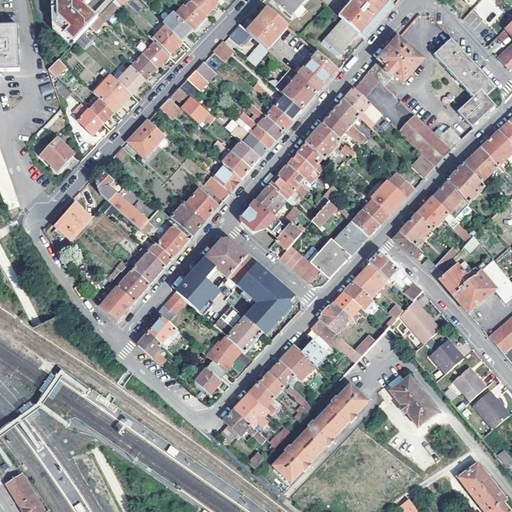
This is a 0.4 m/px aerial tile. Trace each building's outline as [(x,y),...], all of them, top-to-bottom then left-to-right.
[(56,0),(51,0),(52,18),(53,31),(71,48),(76,43),(88,30),(89,28),(98,19),(94,15),(90,11),(85,7),(84,9),(80,11),(61,11),(57,9),(56,0)] [(56,0),(57,9),(61,11),(80,11),(84,9),(85,7),(89,3),(89,0),(56,0)] [(107,0),(94,15),(98,19),(101,16),(113,4),(116,1),(116,0),(107,0)] [(212,0),(195,0),(192,4),(207,18),(209,15),(218,5),(216,3),(212,0)] [(291,17),(305,0),(280,0),(277,4),(291,17)] [(362,37),(390,3),(386,0),(348,0),(340,10),(343,12),(339,17),(343,20),(357,33),(362,37)] [(101,16),(107,22),(119,9),(113,4),(101,16)] [(185,8),(177,17),(193,32),(207,18),(192,4),(187,9),(185,8)] [(289,28),(269,11),(248,34),(249,35),(261,45),(268,51),(289,28)] [(167,27),(183,43),(193,32),(177,17),(175,15),(164,26),(166,28),(167,27)] [(89,28),(95,34),(107,22),(101,16),(89,28)] [(357,33),(343,20),(322,43),(337,56),(357,33)] [(511,23),(497,39),(500,42),(508,35),(511,39),(511,46),(498,59),(509,71),(511,68),(511,23)] [(0,27),(0,71),(19,70),(18,26),(0,27)] [(167,27),(166,28),(154,40),(171,56),(183,43),(167,27)] [(248,34),(239,27),(230,36),(239,45),(249,35),(248,34)] [(497,89),(451,38),(435,54),(473,96),(458,111),(475,129),(497,108),(488,98),(497,89)] [(424,61),(398,39),(369,73),(384,87),(395,75),(404,84),(424,61)] [(224,43),(214,53),(225,64),(235,52),(224,43)] [(156,45),(144,57),(158,70),(169,58),(156,45)] [(268,51),(261,45),(248,60),(256,68),(269,52),(268,51)] [(318,94),(338,71),(319,54),(298,77),(318,94)] [(144,57),(132,70),(146,83),(158,70),(144,57)] [(49,71),(56,79),(67,68),(59,61),(49,71)] [(204,64),(196,72),(208,82),(215,74),(204,64)] [(146,83),(132,70),(118,84),(132,97),(146,83)] [(283,95),(286,97),(303,111),(318,94),(298,77),(291,71),(288,75),(295,81),(283,95)] [(187,81),(200,92),(208,82),(196,72),(187,81)] [(93,94),(101,102),(115,115),(132,97),(118,84),(111,77),(93,94)] [(273,78),(269,82),(275,88),(279,83),(273,78)] [(187,81),(179,90),(192,101),(200,92),(187,81)] [(42,95),(54,92),(51,83),(40,85),(42,95)] [(255,89),(276,107),(293,122),(303,111),(286,97),(278,105),(257,86),(255,89)] [(344,102),(359,117),(370,104),(355,89),(344,102)] [(182,111),(200,125),(209,115),(192,101),(179,90),(172,97),(180,104),(183,101),(188,104),(182,111)] [(170,100),(160,110),(172,120),(180,109),(170,100)] [(90,112),(104,126),(115,115),(101,102),(90,112)] [(344,102),(333,114),(349,129),(359,117),(344,102)] [(76,118),(86,109),(81,103),(71,112),(76,118)] [(400,103),(384,118),(424,157),(435,168),(444,158),(451,151),(440,140),(434,135),(400,103)] [(267,118),(253,106),(249,110),(263,123),(259,127),(276,142),(284,133),(267,118)] [(276,107),(267,118),(284,133),(293,122),(276,107)] [(90,112),(79,123),(94,137),(104,126),(90,112)] [(259,127),(243,114),(239,119),(255,132),(251,136),(269,151),(276,142),(259,127)] [(323,126),(339,140),(349,129),(333,114),(323,126)] [(139,132),(127,144),(145,160),(157,148),(160,150),(168,142),(165,139),(166,137),(149,122),(139,132)] [(356,123),(346,133),(360,146),(369,136),(356,123)] [(499,133),(511,146),(511,126),(509,123),(499,133)] [(232,134),(242,144),(261,160),(269,151),(251,136),(239,126),(232,134)] [(307,145),(323,159),(325,161),(342,143),(339,140),(323,126),(307,145)] [(440,140),(452,127),(450,126),(443,126),(434,135),(440,140)] [(451,151),(464,139),(452,127),(440,140),(451,151)] [(511,146),(499,133),(481,150),(498,168),(511,154),(511,146)] [(59,141),(43,158),(59,172),(74,156),(59,141)] [(233,154),(252,170),(261,160),(242,144),(233,154)] [(351,158),(355,151),(344,144),(340,151),(351,158)] [(298,155),(314,170),(323,159),(307,145),(298,155)] [(0,188),(8,211),(20,206),(0,147),(0,188)] [(122,161),(128,155),(122,149),(116,156),(122,161)] [(463,166),(481,184),(498,168),(481,150),(463,166)] [(224,164),(226,166),(243,180),(252,170),(233,154),(224,164)] [(298,155),(288,166),(305,180),(314,170),(298,155)] [(413,169),(424,179),(435,168),(424,157),(413,169)] [(214,179),(218,183),(231,194),(243,180),(226,166),(214,179)] [(280,176),(296,191),(305,180),(288,166),(280,176)] [(462,167),(448,183),(463,199),(468,205),(484,188),(481,184),(463,166),(462,167)] [(401,194),(406,199),(415,189),(398,174),(389,183),(401,194)] [(109,204),(117,195),(109,188),(113,183),(105,175),(96,184),(100,197),(108,203),(109,204)] [(270,187),(287,201),(296,191),(280,176),(270,187)] [(231,194),(218,183),(211,190),(224,202),(231,194)] [(406,199),(401,194),(389,183),(388,183),(372,201),(385,213),(389,217),(406,199)] [(433,199),(449,214),(462,200),(463,199),(448,183),(433,199)] [(340,210),(349,199),(332,185),(323,195),(340,210)] [(270,187),(257,202),(258,204),(274,217),(287,201),(270,187)] [(201,191),(187,206),(206,223),(219,207),(201,191)] [(109,204),(116,211),(140,231),(149,222),(117,195),(109,204)] [(453,219),(449,214),(433,199),(417,216),(432,230),(433,231),(445,219),(468,243),(472,238),(467,234),(456,223),(457,222),(453,219)] [(462,200),(449,214),(453,219),(467,205),(462,200)] [(361,212),(379,227),(389,217),(385,213),(372,201),(371,201),(361,212)] [(326,205),(320,212),(311,222),(319,229),(337,209),(329,202),(326,205)] [(109,218),(116,211),(109,204),(108,203),(101,211),(109,218)] [(185,204),(171,220),(192,238),(206,223),(187,206),(185,204)] [(274,217),(258,204),(253,209),(252,208),(242,219),(241,224),(250,232),(258,223),(267,230),(278,239),(286,230),(281,224),(274,217)] [(85,229),(92,221),(77,207),(57,229),(72,243),(85,229)] [(290,225),(301,213),(295,208),(281,224),(286,230),(290,225)] [(85,229),(88,232),(89,232),(104,215),(103,215),(100,212),(92,221),(85,229)] [(353,223),(359,228),(369,238),(379,227),(361,212),(352,222),(353,223)] [(308,226),(311,222),(301,213),(290,225),(301,234),(308,226)] [(486,224),(476,214),(470,220),(476,225),(467,234),(472,238),(473,238),(473,237),(486,224)] [(401,233),(415,247),(432,230),(417,216),(401,233)] [(258,223),(250,232),(253,235),(267,230),(258,223)] [(353,223),(341,237),(343,240),(350,232),(353,234),(359,228),(353,223)] [(290,246),(301,234),(290,225),(286,230),(278,239),(275,243),(286,252),(289,248),(290,246)] [(173,260),(190,241),(174,228),(157,247),(173,260)] [(343,240),(341,237),(335,243),(351,257),(369,238),(359,228),(353,234),(350,232),(343,240)] [(143,230),(141,232),(152,241),(155,237),(146,230),(145,231),(143,230)] [(394,241),(417,260),(423,254),(415,247),(401,233),(394,241)] [(468,243),(464,247),(470,253),(479,244),(473,237),(473,238),(472,238),(468,243)] [(331,239),(319,254),(310,264),(307,261),(290,246),(289,248),(295,253),(301,259),(319,275),(321,273),(326,278),(340,263),(343,266),(344,265),(351,257),(335,243),(331,239)] [(224,284),(232,292),(240,283),(232,276),(249,258),(230,242),(222,241),(206,259),(229,280),(224,284)] [(156,245),(148,253),(166,268),(173,260),(157,247),(156,245)] [(150,286),(166,268),(148,253),(142,248),(139,251),(145,256),(133,271),(150,286)] [(287,264),(295,253),(289,248),(286,252),(280,258),(287,264)] [(437,267),(442,272),(458,254),(453,249),(437,267)] [(310,264),(319,254),(316,251),(307,261),(310,264)] [(292,269),(301,259),(295,253),(287,264),(292,269)] [(404,275),(380,255),(370,266),(389,282),(396,274),(401,279),(404,275)] [(240,283),(256,265),(249,258),(232,276),(240,283)] [(292,269),(310,285),(319,276),(319,275),(301,259),(292,269)] [(423,265),(437,277),(442,272),(437,267),(428,259),(423,265)] [(511,284),(494,262),(493,261),(471,281),(454,297),(470,315),(497,292),(507,304),(511,299),(511,284)] [(127,266),(123,263),(118,269),(122,272),(127,266)] [(329,280),(343,266),(340,263),(326,278),(329,280)] [(393,290),(396,287),(389,282),(370,266),(353,284),(371,300),(386,284),(393,290)] [(454,297),(471,281),(458,266),(446,277),(441,282),(454,297)] [(133,271),(118,289),(135,304),(150,286),(133,271)] [(442,272),(437,277),(441,282),(446,277),(442,272)] [(353,284),(343,295),(364,313),(374,303),(371,300),(353,284)] [(423,292),(414,285),(405,295),(413,303),(415,301),(423,292)] [(118,323),(135,304),(118,289),(101,308),(118,323)] [(165,307),(176,317),(187,303),(177,294),(165,307)] [(364,313),(343,295),(334,305),(351,319),(358,312),(365,318),(368,316),(364,313)] [(424,343),(440,330),(415,301),(413,303),(404,313),(401,316),(424,343)] [(334,305),(319,320),(336,335),(351,319),(334,305)] [(159,314),(164,318),(170,324),(176,317),(165,307),(159,314)] [(389,315),(393,318),(396,321),(401,316),(404,313),(397,307),(389,315)] [(177,330),(170,324),(164,318),(149,335),(163,347),(165,349),(172,340),(170,338),(177,330)] [(214,327),(227,339),(235,329),(222,318),(214,327)] [(390,328),(396,321),(393,318),(383,328),(387,332),(390,328)] [(235,329),(227,339),(242,352),(246,355),(263,335),(253,326),(245,319),(235,329)] [(511,319),(490,339),(504,355),(511,347),(511,319)] [(356,351),(336,335),(319,320),(312,328),(329,343),(327,346),(338,355),(342,352),(356,364),(363,357),(356,351)] [(377,341),(387,332),(383,328),(381,327),(372,337),(377,341)] [(157,353),(163,347),(149,335),(139,347),(162,367),(167,362),(157,353)] [(369,351),(377,341),(372,337),(371,336),(356,351),(363,357),(369,351)] [(213,353),(208,359),(213,363),(224,373),(228,368),(227,367),(232,362),(233,362),(242,352),(227,339),(221,345),(219,343),(212,352),(213,353)] [(464,358),(459,352),(456,355),(445,343),(443,340),(428,352),(431,355),(446,373),(464,358)] [(456,355),(459,352),(449,340),(445,343),(456,355)] [(302,354),(316,367),(328,355),(314,341),(302,354)] [(280,363),(295,378),(300,382),(316,367),(302,354),(295,347),(280,363)] [(213,363),(206,370),(217,380),(224,373),(213,363)] [(295,378),(280,363),(268,375),(284,390),(295,378)] [(469,401),(486,387),(469,367),(453,381),(469,401)] [(217,380),(206,370),(195,383),(210,397),(221,384),(217,380)] [(268,375),(259,385),(275,400),(284,390),(268,375)] [(421,392),(409,378),(390,393),(402,407),(400,409),(405,415),(407,413),(418,427),(437,413),(426,399),(427,398),(422,391),(421,392)] [(259,385),(250,395),(269,414),(273,417),(277,413),(269,406),(275,400),(259,385)] [(335,442),(333,440),(351,421),(353,423),(358,417),(356,415),(368,403),(351,387),(340,399),(338,398),(333,404),(334,405),(316,424),(315,422),(309,429),(310,430),(293,449),(292,447),(286,454),(287,455),(274,468),(291,484),(304,471),(305,473),(311,466),(310,465),(327,446),(329,448),(335,442)] [(493,430),(509,416),(489,391),(472,405),(493,430)] [(263,420),(269,414),(250,395),(235,411),(255,430),(259,425),(264,429),(268,425),(263,420)] [(298,402),(302,407),(307,411),(310,408),(301,399),(298,402)] [(307,411),(302,407),(297,412),(300,415),(296,420),(300,424),(310,414),(307,411)] [(228,425),(238,434),(241,437),(247,431),(262,445),(267,441),(255,430),(235,411),(225,422),(228,425)] [(290,434),(300,424),(296,420),(295,419),(285,429),(290,434)] [(228,445),(238,434),(228,425),(219,436),(228,445)] [(282,443),(290,434),(285,429),(277,438),(282,443)] [(282,443),(277,438),(270,445),(271,445),(275,450),(282,443)] [(271,445),(260,456),(265,461),(275,450),(271,445)] [(167,451),(176,457),(179,453),(170,447),(167,451)] [(265,461),(260,456),(259,455),(248,466),(254,472),(265,461)] [(511,467),(508,462),(502,467),(511,477),(511,475),(511,467)] [(482,511),(508,511),(503,505),(506,502),(504,500),(505,497),(502,493),(499,494),(478,466),(458,480),(482,511)] [(30,498),(35,495),(22,475),(18,479),(30,498)] [(22,511),(45,511),(35,495),(30,498),(18,479),(7,485),(22,511)] [(405,511),(417,511),(409,500),(401,506),(405,511)]
